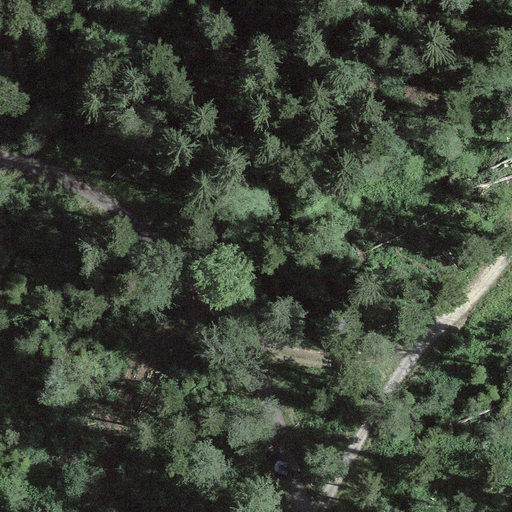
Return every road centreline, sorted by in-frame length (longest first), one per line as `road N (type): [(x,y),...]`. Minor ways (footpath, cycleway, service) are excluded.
road 1 (track): [(0,159),(92,184),(162,235),(215,306),(247,333),(322,358),(410,357)]
road 2 (track): [(511,230),(410,357),(312,511)]
road 3 (track): [(289,511),(286,464),(238,325)]
